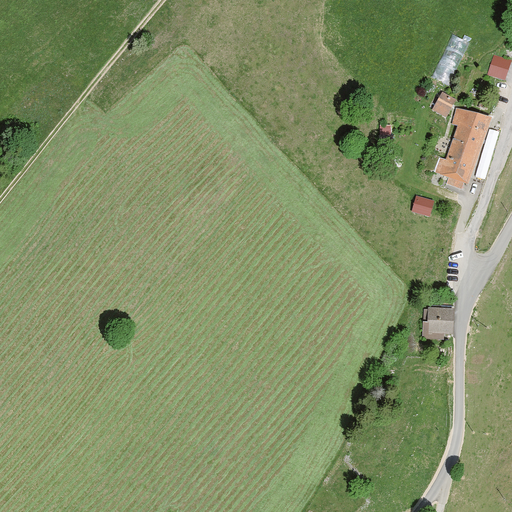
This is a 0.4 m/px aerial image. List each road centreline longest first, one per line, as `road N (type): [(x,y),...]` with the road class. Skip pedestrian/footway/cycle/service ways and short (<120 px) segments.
road 1 (unclassified): [(478,276),(462,326),(447,482)]
road 2 (unclassified): [(511,118),(467,243),(466,265),(478,276)]
